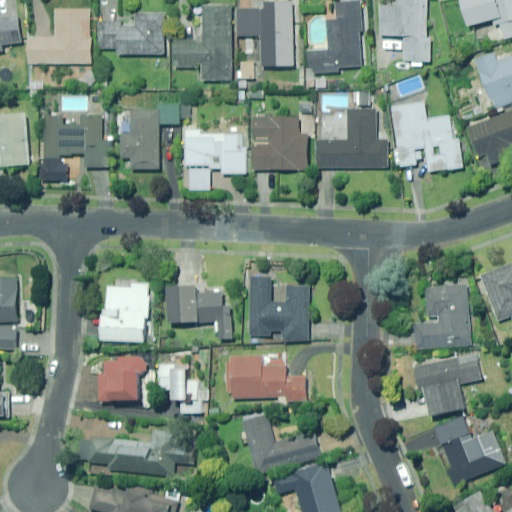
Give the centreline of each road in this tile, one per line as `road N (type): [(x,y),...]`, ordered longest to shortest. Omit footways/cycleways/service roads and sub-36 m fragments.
road 1 (residential): [(367,235),(69,221)]
road 2 (residential): [(367,235),(368,405),(405,511)]
road 3 (residential): [(36,488),(65,355),(69,221)]
road 4 (residential): [(511,209),(454,231),(367,235)]
